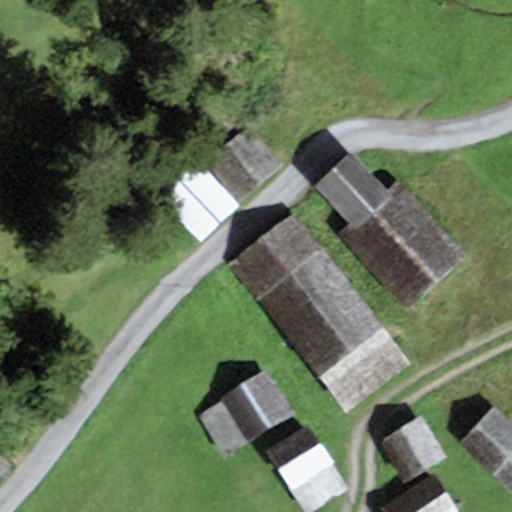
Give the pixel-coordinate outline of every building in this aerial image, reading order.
[(259,131),(223,167),(256,200),(292,164),(259,131)] [(172,198),(208,233),(239,202),(204,166),(172,198)] [(346,246),(417,331),(478,281),(403,191),(384,207),(357,175),(326,201),(357,237),(346,246)] [(233,271),(354,429),(419,378),(298,221),(233,271)] [(203,421),(235,468),(299,425),(267,378),(203,421)] [(467,454),(511,502),(511,430),(503,421),(467,454)] [(387,454),(418,495),(455,468),(423,426),(387,454)] [(280,471),(306,511),(336,511),(354,501),(318,446),(280,471)] [(418,511),(451,511),(442,497),(418,511)]
